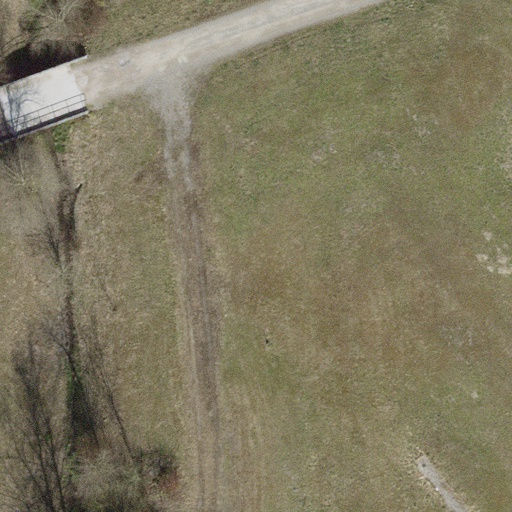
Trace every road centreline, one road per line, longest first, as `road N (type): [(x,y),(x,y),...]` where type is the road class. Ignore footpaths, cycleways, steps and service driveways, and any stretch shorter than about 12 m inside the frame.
road 1 (track): [(154,63),(197,292),(209,511)]
road 2 (residential): [(326,0),(0,116)]
